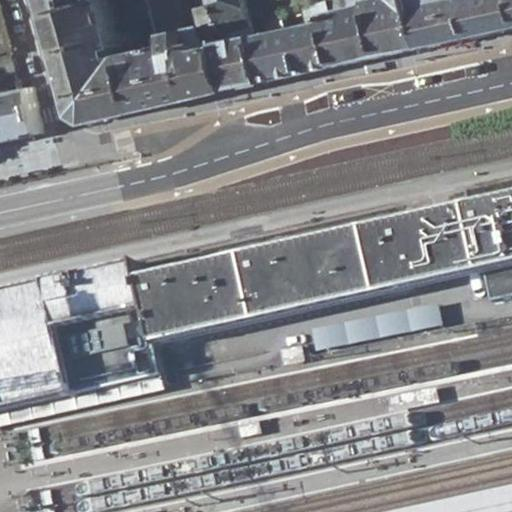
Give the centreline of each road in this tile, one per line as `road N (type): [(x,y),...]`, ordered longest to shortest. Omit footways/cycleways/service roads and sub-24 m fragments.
road 1 (residential): [(247,149),(80,149),(64,137),(27,0)]
road 2 (tertiary): [(247,149),(511,83)]
road 3 (tertiary): [(0,211),(247,149)]
